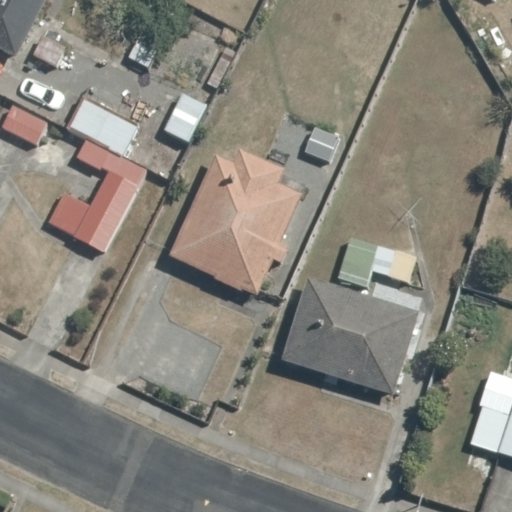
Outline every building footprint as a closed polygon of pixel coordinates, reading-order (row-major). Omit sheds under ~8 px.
[(49,0),(0,0),(0,57),(21,66),(49,0)] [(384,37),(344,25),(336,51),(375,63),(384,37)] [(77,42),(53,27),(34,58),(59,73),(77,42)] [(167,48),(134,34),(122,63),(156,77),(167,48)] [(161,132),(85,95),(67,131),(85,140),(43,226),(106,257),(138,192),(162,204),(210,108),(181,93),(161,132)] [(48,125),(12,107),(0,131),(0,135),(35,153),(48,125)] [(288,175),(242,156),(239,165),(220,157),(174,267),(260,302),(276,265),(279,266),(307,199),(282,188),(288,175)] [(373,279),(411,290),(420,258),(351,238),(335,293),(311,286),(287,369),(397,400),(417,329),(421,317),(366,302),(373,279)] [(511,415),(498,457),(511,461),(511,415)]
